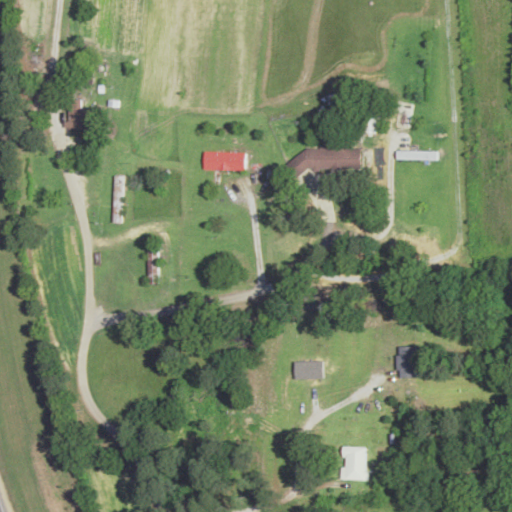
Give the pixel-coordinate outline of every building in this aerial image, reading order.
[(72,100),(71,129),(103,130),(103,109),(83,109),(83,100),(72,100)] [(300,149),(300,169),(358,170),(359,150),(300,149)] [(440,161),(440,152),(398,152),(398,161),(440,161)] [(206,171),(247,171),(247,153),(206,153),(206,171)] [(159,284),(159,236),(149,236),(149,284),(159,284)] [(418,379),(418,347),(398,347),(398,379),(418,379)] [(343,448),(343,481),(368,481),(368,448),(343,448)]
